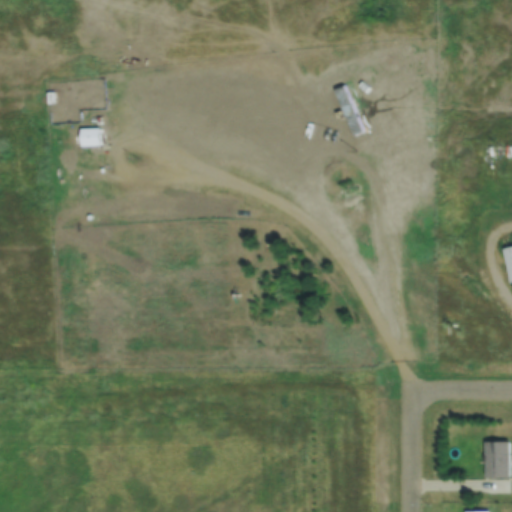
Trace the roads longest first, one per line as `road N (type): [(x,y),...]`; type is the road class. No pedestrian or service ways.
road 1 (track): [(406,370),(379,190),(317,124),(290,78)]
road 2 (residential): [(511,392),(439,392),(422,401),(410,422),(410,511)]
